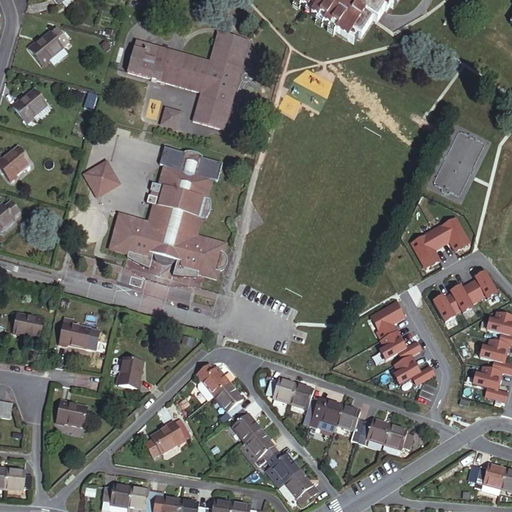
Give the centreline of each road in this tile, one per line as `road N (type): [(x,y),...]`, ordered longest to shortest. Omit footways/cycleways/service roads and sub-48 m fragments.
road 1 (residential): [(0,266),(273,342)]
road 2 (residential): [(429,422),(444,367),(403,295),(468,260),(487,265),(511,291)]
road 3 (residential): [(240,360),(429,422)]
road 4 (residential): [(284,511),(271,497),(118,471),(104,460)]
road 5 (residential): [(348,511),(256,399),(240,360)]
road 6 (residential): [(240,360),(212,357),(104,460)]
road 7 (residential): [(383,489),(401,501),(511,511)]
